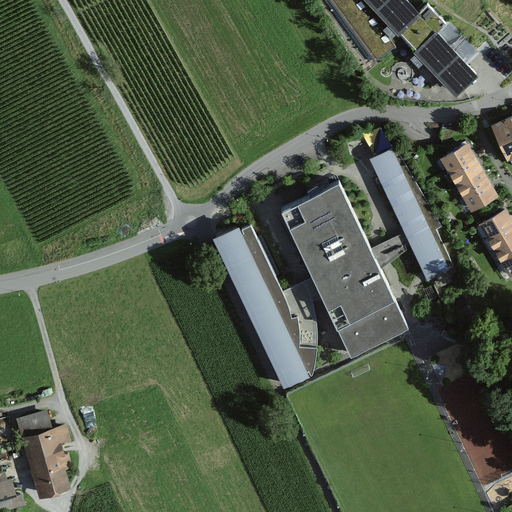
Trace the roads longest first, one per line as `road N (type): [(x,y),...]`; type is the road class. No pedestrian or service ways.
road 1 (residential): [(0,289),(164,239),(265,160),(354,113),(446,112),(511,91)]
road 2 (track): [(190,226),(61,0)]
